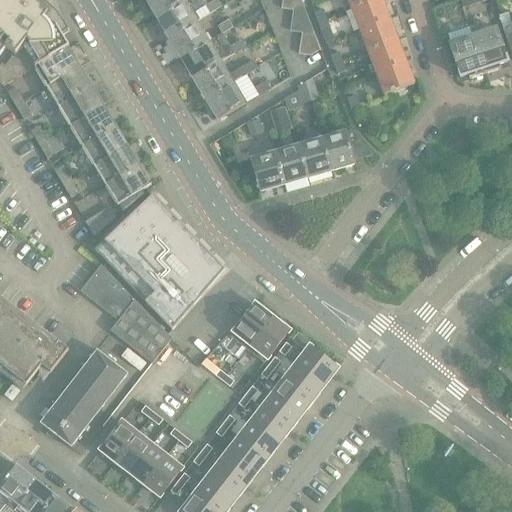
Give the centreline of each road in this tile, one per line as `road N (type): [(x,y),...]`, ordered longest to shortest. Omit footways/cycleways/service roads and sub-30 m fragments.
road 1 (tertiary): [(301,288),(220,214),(87,0)]
road 2 (residential): [(448,104),(301,288)]
road 3 (residential): [(275,511),(393,361)]
road 4 (residential): [(393,361),(511,245)]
road 5 (tertiary): [(511,453),(393,361)]
road 6 (residential): [(119,511),(22,436)]
